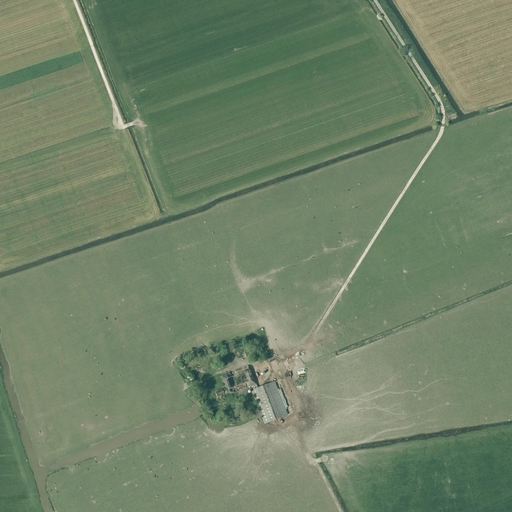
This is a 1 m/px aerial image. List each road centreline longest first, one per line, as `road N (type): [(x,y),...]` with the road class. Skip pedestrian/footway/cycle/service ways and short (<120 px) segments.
road 1 (unclassified): [(282,356),(311,340),(441,131),(438,99),(374,0)]
road 2 (track): [(74,0),(122,128),(132,125)]
